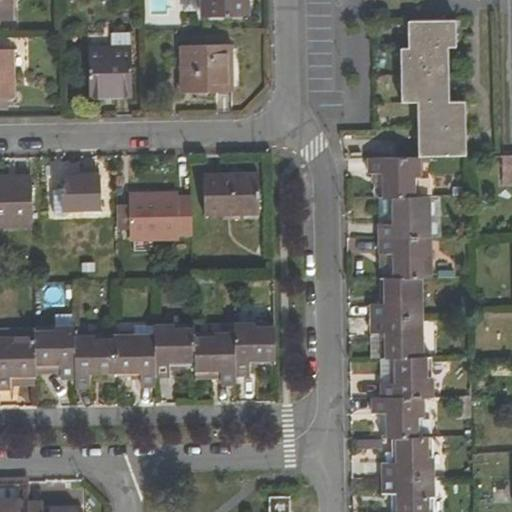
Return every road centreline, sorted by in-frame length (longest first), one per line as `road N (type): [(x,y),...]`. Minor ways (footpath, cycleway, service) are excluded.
road 1 (residential): [(335,454),(327,173),(291,129)]
road 2 (residential): [(291,129),(0,137)]
road 3 (residential): [(335,454),(131,458)]
road 4 (residential): [(131,458),(0,461)]
road 5 (residential): [(291,129),(289,0)]
